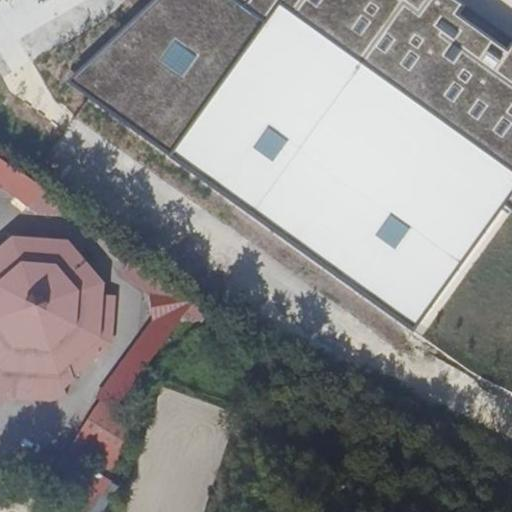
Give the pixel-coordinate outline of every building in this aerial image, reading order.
[(511,37),(459,0),(152,0),(67,81),(414,334),(502,205),(511,212),(511,37)] [(0,158),(0,187),(12,196),(26,177),(0,158)] [(0,391),(41,394),(54,389),(51,382),(62,372),(58,362),(57,357),(63,352),(66,355),(71,361),(94,340),(100,329),(102,291),(92,291),(93,278),(58,236),(0,231),(0,391)] [(89,395),(57,446),(91,466),(123,414),(89,395)] [(54,508),(60,511),(100,511),(116,487),(55,450),(46,465),(59,474),(48,493),(58,500),(54,508)]
